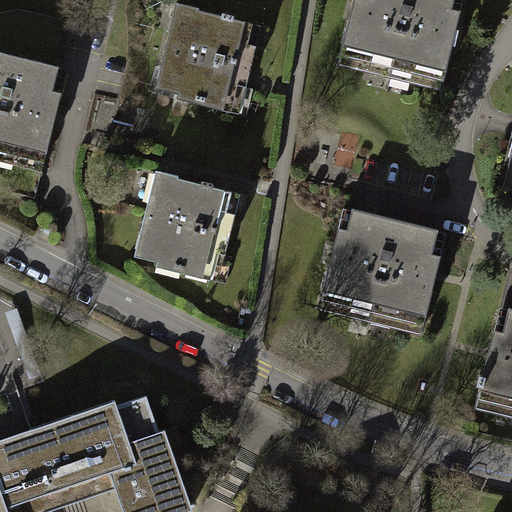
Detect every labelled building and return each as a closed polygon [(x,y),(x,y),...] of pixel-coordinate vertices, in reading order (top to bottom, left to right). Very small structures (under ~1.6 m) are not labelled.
[(461,0),(358,0),(342,60),(438,86),(461,0)] [(275,32),(179,7),(153,102),(249,128),(275,32)] [(65,80),(0,62),(0,165),(39,176),(65,80)] [(511,143),(500,192),(511,195),(511,143)] [(252,198),(156,172),(130,267),(227,293),(252,198)] [(444,242),(348,216),(322,312),(418,338),(444,242)] [(511,316),(505,314),(479,410),(511,418),(511,316)] [(0,511),(58,511),(113,494),(118,511),(182,511),(156,435),(143,398),(32,436),(0,446),(0,511)]
